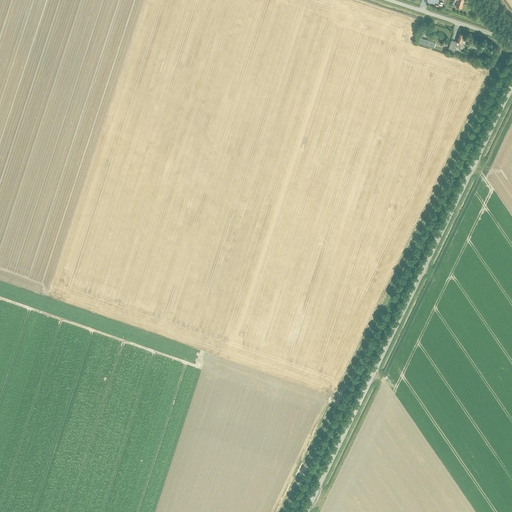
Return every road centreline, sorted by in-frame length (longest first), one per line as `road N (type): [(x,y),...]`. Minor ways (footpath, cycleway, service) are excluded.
road 1 (track): [(511,43),(282,511)]
road 2 (unclassified): [(307,511),(511,83)]
road 3 (unclassified): [(511,42),(389,0)]
